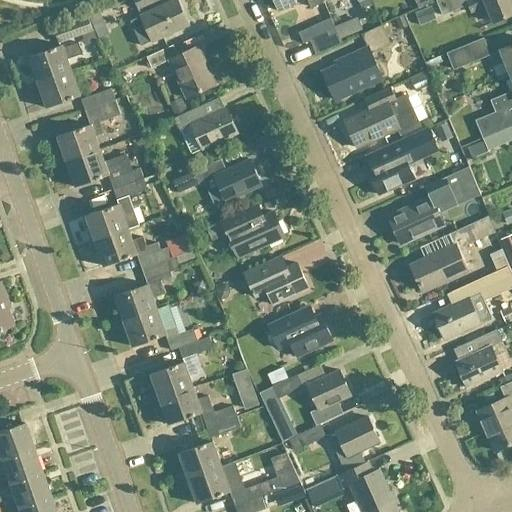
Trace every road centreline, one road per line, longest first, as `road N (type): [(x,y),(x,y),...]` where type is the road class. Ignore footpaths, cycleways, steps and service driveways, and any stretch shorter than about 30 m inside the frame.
road 1 (residential): [(474,511),(240,0)]
road 2 (residential): [(71,354),(0,152)]
road 3 (residential): [(128,511),(71,354)]
